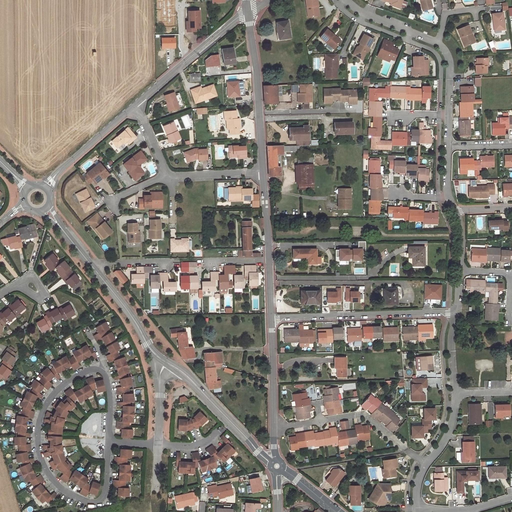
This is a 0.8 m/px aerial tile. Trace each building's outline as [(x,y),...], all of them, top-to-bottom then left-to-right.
[(305,0),(308,17),(317,15),(315,8),(317,7),(316,0),(305,0)] [(382,0),(391,3),(391,2),(392,2),(394,3),(393,6),(399,8),(402,0),(382,0)] [(419,0),(421,9),(431,6),(429,0),(419,0)] [(200,27),(199,11),(188,11),(188,22),(189,28),(195,28),(200,27)] [(492,14),(494,29),(498,28),(499,30),(505,30),(503,13),(492,14)] [(290,38),(288,21),(276,23),(279,40),(290,38)] [(195,28),(189,28),(188,22),(186,22),(187,31),(195,31),(195,28)] [(469,36),(469,33),(471,32),(468,25),(457,29),(464,46),(473,43),(470,35),(469,36)] [(333,35),(327,29),(320,37),(333,49),(339,42),(332,36),(333,35)] [(367,53),(369,49),(368,47),(372,39),(363,34),(358,43),(361,44),(359,47),(358,48),(355,53),(358,54),(359,56),(362,58),(365,52),(367,53)] [(174,47),(174,38),(161,39),(162,48),(174,47)] [(392,47),(389,46),(390,43),(383,40),(377,54),(388,58),(393,60),(397,50),(392,47)] [(355,53),(358,48),(359,47),(361,44),(358,43),(353,54),(352,54),(362,59),(362,58),(359,56),(358,54),(355,53)] [(233,48),(222,50),(224,64),(235,63),(233,48)] [(335,67),(334,58),(338,58),(337,54),(325,54),(326,78),(337,77),(336,67),(335,67)] [(412,56),(412,67),(412,76),(423,75),(428,75),(427,59),(422,60),(422,56),(412,56)] [(475,65),(475,73),(486,73),(486,66),(488,66),(487,58),(476,58),(477,62),(477,65),(475,65)] [(228,97),(239,96),(239,89),(243,89),(243,81),(227,82),(228,97)] [(311,84),(300,84),(300,93),(299,93),(299,102),(312,102),(311,84)] [(200,86),(191,90),(195,103),(217,95),(213,85),(201,89),(200,86)] [(264,86),(265,104),(278,103),(277,97),(282,96),(281,86),(276,86),(264,86)] [(406,88),(390,87),(390,90),(390,97),(405,98),(406,89),(406,88)] [(430,98),(430,87),(422,87),(422,90),(421,100),(421,102),(426,102),(426,98),(430,98)] [(473,87),(461,87),(461,102),(472,102),(474,102),(473,87)] [(331,100),(340,100),(340,91),(340,89),(323,89),(324,100),(331,100)] [(390,90),(370,89),(370,101),(377,101),(377,97),(390,97),(390,90)] [(422,90),(406,89),(405,98),(405,100),(421,100),(422,90)] [(340,101),(348,101),(356,101),(355,90),(340,91),(340,100),(340,101)] [(174,92),(165,95),(170,111),(179,108),(174,92)] [(370,101),(369,116),(373,116),(381,117),(381,101),(377,101),(370,101)] [(473,117),(472,102),(461,102),(460,102),(460,117),(470,117),(473,117)] [(226,120),(227,124),(229,126),(230,130),(230,134),(239,134),(239,128),(240,128),(239,121),(237,121),(236,118),(236,111),(224,111),(225,120),(226,120)] [(492,134),(505,134),(505,129),(508,129),(508,121),(508,114),(502,114),(503,119),(498,119),(498,123),(492,124),(492,134)] [(373,129),(369,129),(369,136),(371,136),(379,136),(381,136),(381,117),(373,116),(373,129)] [(460,135),(470,134),(470,117),(460,117),(459,117),(460,135)] [(173,122),(165,125),(168,134),(167,135),(170,142),(180,138),(173,122)] [(352,122),(334,123),(335,134),(353,133),(352,122)] [(418,142),(430,143),(430,136),(430,131),(423,130),(423,123),(419,123),(419,130),(418,141),(418,142)] [(128,126),(112,140),(117,146),(125,139),(129,143),(136,136),(128,126)] [(297,139),(303,139),(303,145),(310,145),(310,139),(309,139),(308,126),(303,126),(303,128),(300,128),(289,128),(290,135),(292,135),(292,140),(297,139)] [(407,141),(418,141),(419,130),(411,130),(411,133),(407,133),(407,141)] [(391,144),(407,145),(407,141),(407,133),(392,133),(391,141),(391,144)] [(371,136),(371,148),(391,149),(391,144),(391,141),(379,141),(379,136),(371,136)] [(228,146),(229,156),(238,155),(238,157),(238,158),(247,158),(246,145),(228,146)] [(277,167),(276,154),(283,154),(283,151),(294,151),(295,150),(303,150),(303,145),(297,146),(267,146),(269,176),(280,175),(280,171),(277,171),(277,167)] [(196,159),(198,159),(198,160),(207,160),(206,149),(197,150),(197,149),(194,149),(185,152),(187,157),(187,159),(190,158),(191,161),(196,159)] [(124,164),(130,171),(129,171),(135,179),(142,174),(137,168),(138,161),(144,156),(140,151),(124,164)] [(493,156),(480,157),(480,161),(477,161),(477,169),(480,169),(480,167),(494,166),(493,156)] [(459,159),(460,170),(473,169),(473,162),(472,159),(459,159)] [(370,160),(369,160),(369,174),(370,174),(379,174),(380,166),(380,160),(370,160)] [(405,161),(394,161),(393,168),(393,171),(399,171),(405,171),(405,165),(405,161)] [(99,162),(86,172),(87,173),(82,176),(88,183),(92,179),(94,182),(102,176),(103,177),(108,173),(99,162)] [(297,164),(298,184),(314,183),(313,177),(313,170),(312,164),(298,164),(297,164)] [(411,175),(417,176),(417,168),(418,165),(405,165),(405,171),(405,174),(405,175),(411,175)] [(429,181),(429,169),(425,169),(425,168),(417,168),(417,176),(417,179),(417,180),(419,180),(425,180),(425,181),(429,181)] [(370,174),(370,188),(371,188),(380,188),(380,182),(380,174),(379,174),(370,174)] [(511,183),(503,184),(503,197),(507,196),(507,195),(511,195),(511,183)] [(487,186),(469,187),(469,193),(471,192),(471,197),(488,197),(488,194),(494,194),(494,184),(487,185),(487,186)] [(236,188),(228,188),(228,194),(228,199),(233,199),(233,198),(242,198),(242,200),(252,200),(252,189),(236,189),(236,188)] [(380,188),(371,188),(371,200),(379,200),(381,200),(381,188),(380,188)] [(84,211),(94,207),(85,189),(77,193),(79,198),(78,199),(84,211)] [(340,189),(340,199),(338,199),(338,209),(350,209),(350,189),(340,189)] [(139,199),(139,209),(144,209),(144,208),(158,208),(158,197),(160,197),(160,192),(153,193),(153,194),(151,194),(151,195),(144,195),(144,199),(139,199)] [(368,212),(379,212),(379,200),(371,200),(369,200),(368,212)] [(393,213),(393,218),(408,218),(408,216),(409,210),(409,208),(409,207),(393,207),(393,213)] [(415,210),(409,210),(408,216),(408,218),(408,221),(422,221),(423,213),(423,210),(415,210)] [(434,217),(435,213),(423,213),(422,221),(422,223),(438,224),(438,218),(434,217)] [(96,228),(103,238),(111,231),(100,217),(90,225),(94,230),(96,228)] [(150,220),(150,230),(149,230),(150,239),(159,239),(158,229),(160,229),(160,220),(150,220)] [(265,257),(265,251),(264,251),(264,252),(251,253),(250,227),(252,227),(251,220),(242,221),(243,257),(265,257)] [(502,220),(488,220),(489,229),(502,229),(502,230),(507,230),(507,221),(502,221),(502,220)] [(138,223),(128,223),(128,232),(129,232),(129,240),(133,240),(134,242),(140,242),(140,231),(138,231),(138,223)] [(30,225),(26,226),(18,229),(20,236),(20,239),(24,238),(28,237),(29,239),(38,236),(35,227),(31,228),(30,225)] [(94,230),(101,239),(103,238),(96,228),(94,230)] [(16,236),(7,238),(10,249),(14,248),(18,247),(19,248),(22,247),(20,239),(20,236),(16,237),(16,236)] [(173,238),(170,238),(170,252),(188,251),(188,239),(173,239),(173,238)] [(352,260),(362,260),(362,257),(365,257),(365,241),(358,241),(358,249),(352,249),(352,250),(352,258),(352,260)] [(424,265),(424,247),(409,247),(409,253),(413,253),(413,257),(413,265),(424,265)] [(500,249),(487,248),(487,249),(486,260),(500,261),(500,250),(500,249)] [(293,261),(297,261),(297,258),(307,258),(308,264),(317,264),(316,249),(293,249),(293,261)] [(339,249),(339,250),(335,250),(335,257),(339,257),(339,260),(348,260),(348,258),(352,258),(352,250),(348,250),(348,249),(339,249)] [(487,249),(472,249),(471,261),(486,262),(486,260),(487,249)] [(509,261),(509,251),(500,250),(500,261),(509,261)] [(46,263),(49,267),(48,268),(50,271),(55,268),(59,264),(56,261),(58,260),(52,253),(44,260),(46,263)] [(70,272),(67,268),(69,267),(64,261),(59,264),(55,268),(57,270),(60,274),(59,275),(62,279),(70,272)] [(249,285),(257,285),(257,273),(253,273),(253,271),(255,271),(255,265),(249,266),(249,276),(249,285)] [(139,274),(131,274),(131,283),(143,283),(143,278),(143,267),(137,267),(137,272),(139,272),(139,274)] [(122,284),(128,280),(119,268),(113,272),(122,284)] [(64,282),(65,281),(69,285),(71,287),(79,280),(74,274),(73,275),(70,272),(62,279),(64,282)] [(227,287),(227,275),(219,275),(219,280),(219,287),(227,287)] [(242,287),(242,275),(234,275),(234,287),(242,287)] [(189,276),(181,276),(181,288),(189,288),(189,276)] [(197,288),(196,276),(189,276),(189,288),(197,288)] [(73,290),(82,283),(79,280),(71,287),(73,290)] [(469,288),(469,292),(485,292),(485,291),(485,283),(485,280),(470,280),(465,280),(465,287),(469,288)] [(175,282),(163,282),(164,290),(176,290),(175,282)] [(214,290),(214,282),(202,282),(202,290),(214,290)] [(497,288),(497,283),(485,283),(485,291),(489,291),(489,303),(496,303),(497,288)] [(441,299),(441,284),(424,284),(424,299),(441,299)] [(336,292),(327,292),(327,302),(336,302),(336,301),(340,301),(340,288),(336,288),(336,292)] [(350,288),(345,288),(345,301),(350,301),(359,301),(359,291),(350,291),(350,288)] [(396,289),(381,290),(381,305),(397,304),(396,289)] [(319,303),(319,291),(301,291),(301,300),(305,300),(305,303),(319,303)] [(15,315),(16,316),(19,314),(18,313),(24,307),(18,299),(15,301),(11,305),(10,304),(7,306),(8,307),(15,315)] [(485,320),(497,320),(497,313),(497,307),(499,307),(499,303),(496,303),(489,303),(487,303),(487,310),(485,310),(485,320)] [(66,306),(62,308),(61,307),(60,307),(57,309),(62,318),(64,321),(67,319),(67,318),(75,314),(69,304),(66,306)] [(0,317),(4,323),(8,320),(8,321),(15,315),(8,307),(5,310),(1,313),(0,312),(0,311),(0,317)] [(53,310),(49,312),(48,311),(45,312),(46,315),(50,322),(54,320),(54,322),(62,318),(57,309),(56,308),(53,310)] [(41,332),(49,328),(49,327),(52,325),(50,322),(46,315),(43,317),(43,318),(39,321),(36,322),(41,332)] [(94,327),(97,332),(92,335),(94,339),(99,335),(104,333),(103,331),(108,328),(106,326),(105,326),(102,322),(94,327)] [(433,336),(433,324),(417,325),(417,326),(418,337),(425,337),(433,336)] [(371,327),(372,337),(372,341),(380,341),(379,337),(381,337),(381,336),(381,329),(381,326),(371,327)] [(417,326),(402,327),(402,328),(402,332),(403,339),(418,339),(418,337),(417,326)] [(362,327),(363,338),(372,337),(371,327),(362,327)] [(398,328),(398,327),(383,328),(383,329),(383,336),(383,340),(398,339),(398,332),(398,328)] [(179,349),(182,358),(185,362),(194,362),(194,357),(195,357),(192,346),(187,347),(186,332),(182,332),(181,328),(170,329),(171,337),(177,336),(179,349)] [(342,330),(342,328),(332,328),(332,329),(333,338),(342,338),(342,334),(342,330)] [(360,328),(347,329),(347,330),(347,334),(347,341),(353,341),(353,344),(354,345),(360,345),(361,344),(360,328)] [(299,329),(283,330),(284,342),(299,341),(299,331),(299,329)] [(332,329),(317,330),(317,331),(317,334),(317,342),(333,341),(333,338),(332,329)] [(312,331),(312,330),(302,331),(299,331),(299,341),(299,343),(300,343),(300,346),(312,345),(312,342),(313,342),(312,335),(312,331)] [(101,339),(104,344),(112,339),(111,336),(112,336),(110,332),(105,334),(104,333),(99,335),(94,339),(96,342),(101,339)] [(105,346),(109,353),(105,355),(107,359),(117,354),(116,350),(119,348),(117,344),(116,345),(114,341),(105,346)] [(79,350),(83,358),(90,354),(93,359),(96,357),(90,346),(87,348),(85,345),(82,347),(82,348),(79,350)] [(14,357),(16,353),(8,347),(5,350),(7,351),(4,355),(1,358),(3,360),(10,365),(15,358),(14,357)] [(69,358),(75,368),(79,366),(76,362),(83,358),(79,350),(76,352),(75,350),(71,353),(73,356),(69,358)] [(221,352),(204,353),(206,381),(208,388),(213,388),(214,392),(221,391),(220,381),(216,381),(215,367),(222,366),(221,352)] [(113,360),(115,367),(124,365),(123,361),(124,360),(123,356),(119,358),(117,354),(107,359),(108,362),(113,360)] [(58,361),(63,369),(70,365),(72,370),(75,368),(69,358),(67,359),(65,356),(61,358),(62,359),(58,361)] [(416,357),(417,371),(421,370),(430,369),(433,369),(432,363),(430,363),(429,356),(416,357)] [(334,357),(335,368),(337,367),(337,376),(346,376),(345,357),(334,357)] [(0,373),(5,377),(11,370),(10,369),(12,366),(10,365),(3,360),(1,363),(2,364),(0,366),(0,373)] [(52,367),(49,370),(53,376),(56,379),(59,377),(56,373),(63,369),(58,361),(55,363),(54,361),(51,363),(52,367)] [(115,367),(118,375),(113,376),(114,380),(118,379),(125,377),(124,373),(128,372),(127,367),(125,368),(124,365),(115,367)] [(47,381),(53,376),(49,370),(47,369),(44,371),(43,370),(40,373),(43,376),(40,379),(49,387),(51,384),(47,381)] [(125,377),(118,379),(120,386),(116,387),(116,391),(128,389),(127,385),(129,384),(128,381),(130,380),(129,376),(125,377)] [(104,390),(102,379),(94,381),(92,377),(88,378),(93,389),(96,388),(97,392),(104,390)] [(79,388),(84,396),(87,395),(88,396),(92,393),(90,390),(93,389),(88,378),(85,379),(86,384),(79,388)] [(426,378),(412,378),(412,384),(411,384),(411,392),(413,392),(413,398),(425,397),(425,392),(422,390),(420,390),(420,387),(426,387),(426,378)] [(32,389),(38,393),(42,387),(46,390),(49,387),(40,379),(37,382),(34,380),(31,384),(32,384),(30,387),(32,389)] [(339,394),(337,387),(324,389),(325,395),(326,395),(326,396),(323,397),(324,403),(338,400),(337,394),(339,394)] [(79,388),(73,392),(70,388),(66,390),(73,400),(76,398),(78,402),(82,400),(81,398),(84,396),(79,388)] [(24,399),(32,403),(36,396),(39,399),(42,396),(38,393),(32,389),(29,393),(26,391),(24,395),(25,396),(24,399)] [(122,394),(122,401),(129,401),(131,401),(131,397),(132,397),(132,393),(128,393),(128,389),(116,391),(117,394),(122,394)] [(66,397),(61,402),(57,399),(54,403),(64,411),(66,408),(67,409),(70,406),(71,407),(74,404),(71,402),(73,400),(66,390),(63,393),(66,397)] [(306,392),(293,394),(294,401),(295,401),(296,407),(310,405),(310,399),(306,399),(306,398),(307,398),(306,392)] [(375,399),(371,395),(361,405),(366,409),(368,407),(369,408),(368,409),(372,412),(380,403),(381,402),(376,398),(375,399)] [(29,410),(32,403),(24,399),(22,402),(21,402),(19,406),(22,407),(21,412),(32,415),(33,412),(29,410)] [(328,415),(341,413),(340,406),(339,406),(338,400),(324,403),(325,408),(328,408),(328,409),(327,409),(328,415)] [(122,405),(121,413),(131,413),(131,410),(133,410),(133,406),(129,405),(129,401),(122,401),(117,402),(117,405),(122,405)] [(55,409),(52,414),(47,411),(45,415),(49,417),(48,418),(59,421),(61,418),(62,418),(65,414),(63,413),(64,411),(54,403),(51,406),(55,409)] [(391,410),(386,406),(385,407),(380,403),(372,412),(371,414),(376,418),(378,416),(379,417),(378,417),(382,421),(391,410)] [(481,423),(480,404),(469,404),(469,413),(471,413),(471,424),(481,423)] [(308,411),(311,410),(310,405),(296,407),(297,412),(296,413),(297,419),(310,418),(309,412),(308,412),(308,411)] [(510,405),(495,405),(495,417),(503,417),(503,415),(510,415),(510,405)] [(436,408),(425,409),(425,419),(423,419),(423,426),(412,426),(413,437),(423,437),(423,433),(428,432),(428,428),(432,428),(431,420),(436,419),(436,408)] [(394,415),(395,414),(391,410),(382,421),(385,424),(386,423),(387,424),(385,426),(390,431),(399,420),(394,415)] [(198,425),(201,424),(204,421),(202,420),(206,417),(200,411),(195,416),(191,417),(195,428),(198,427),(198,425)] [(17,420),(16,424),(25,425),(26,417),(31,419),(32,415),(21,412),(20,416),(16,415),(15,420),(17,420)] [(121,413),(121,421),(116,421),(116,425),(128,425),(128,421),(132,422),(132,417),(130,417),(131,413),(121,413)] [(50,424),(49,429),(46,429),(45,433),(58,434),(58,430),(60,430),(61,425),(59,425),(59,421),(48,418),(48,419),(43,419),(43,423),(50,424)] [(181,430),(185,430),(188,429),(189,430),(193,429),(189,418),(185,419),(178,419),(177,428),(181,428),(181,430)] [(24,433),(25,425),(16,424),(16,427),(14,427),(13,432),(17,432),(17,437),(24,437),(29,437),(29,433),(24,433)] [(361,424),(355,425),(355,429),(357,439),(363,438),(363,440),(370,439),(368,425),(362,426),(361,424)] [(121,429),(120,437),(130,437),(130,433),(131,433),(132,429),(128,429),(128,425),(116,425),(116,428),(121,429)] [(336,427),(330,428),(330,430),(330,431),(329,431),(328,430),(323,431),(325,445),(332,444),(332,442),(338,441),(336,432),(336,427)] [(355,429),(346,431),(348,444),(357,443),(357,439),(355,429)] [(306,446),(314,445),(314,446),(322,445),(320,432),(313,434),(311,434),(311,431),(304,433),(306,446)] [(338,446),(348,444),(346,431),(336,432),(338,441),(338,446)] [(291,450),(298,449),(298,448),(306,446),(304,433),(297,434),(298,436),(296,437),(288,438),(291,450)] [(235,450),(230,445),(232,444),(223,434),(220,437),(226,443),(221,448),(228,454),(230,452),(231,453),(235,450)] [(49,439),(49,445),(42,445),(42,449),(47,449),(47,450),(58,448),(59,444),(60,444),(60,440),(58,440),(58,436),(45,435),(45,439),(49,439)] [(25,444),(24,437),(17,437),(15,438),(15,441),(13,441),(13,446),(18,445),(18,449),(30,448),(29,444),(25,444)] [(474,441),(463,442),(463,447),(461,447),(462,461),(474,461),(474,441)] [(221,448),(217,452),(212,444),(209,446),(217,459),(219,457),(223,461),(226,458),(225,457),(228,454),(221,448)] [(205,458),(208,467),(212,466),(212,467),(216,465),(215,460),(217,459),(209,446),(206,448),(210,456),(205,458)] [(21,461),(27,460),(26,452),(30,451),(30,448),(18,449),(19,453),(15,454),(16,459),(18,458),(19,462),(21,461)] [(50,455),(53,460),(48,462),(51,467),(62,460),(61,457),(63,456),(61,451),(60,452),(58,448),(47,450),(47,451),(43,453),(44,457),(50,455)] [(120,448),(119,456),(114,456),(114,460),(126,461),(126,457),(130,457),(130,452),(129,452),(129,449),(120,448)] [(199,465),(201,471),(205,469),(205,468),(208,467),(205,458),(200,460),(198,451),(194,452),(197,466),(199,465)] [(178,465),(177,471),(185,472),(186,461),(180,461),(180,452),(176,452),(175,465),(178,465)] [(186,461),(185,472),(193,472),(193,466),(197,466),(194,452),(190,452),(192,461),(186,461)] [(23,474),(32,470),(29,463),(33,462),(32,458),(27,460),(21,461),(22,466),(19,467),(21,471),(22,471),(23,474)] [(397,467),(395,458),(382,460),(383,469),(381,469),(383,478),(389,477),(388,475),(395,474),(394,470),(393,469),(393,467),(397,467)] [(58,467),(63,473),(59,477),(62,480),(70,471),(68,469),(71,466),(68,463),(67,464),(64,461),(64,462),(62,460),(51,467),(53,470),(58,467)] [(119,464),(118,472),(128,472),(128,468),(129,468),(130,464),(125,464),(126,461),(114,460),(114,464),(119,464)] [(505,466),(489,467),(489,476),(497,476),(497,477),(506,477),(505,466)] [(344,473),(338,469),(335,469),(331,474),(331,473),(325,480),(327,481),(333,486),(344,473)] [(35,477),(32,470),(23,474),(25,477),(23,478),(25,482),(29,480),(31,484),(41,478),(39,475),(35,477)] [(69,479),(75,483),(80,476),(77,474),(78,472),(75,470),(72,473),(70,471),(62,480),(65,483),(69,479)] [(457,471),(457,492),(463,492),(463,480),(467,480),(466,480),(476,479),(476,471),(457,471)] [(118,472),(118,479),(118,480),(113,479),(113,483),(124,484),(125,480),(129,480),(129,476),(127,476),(128,472),(118,472)] [(442,473),(434,473),(434,490),(447,490),(447,477),(443,477),(442,473)] [(75,483),(81,488),(79,493),(83,494),(88,484),(85,482),(87,479),(84,476),(83,478),(80,476),(75,483)] [(258,476),(248,478),(249,482),(251,491),(261,489),(259,480),(258,476)] [(45,490),(39,484),(43,481),(41,478),(31,484),(34,488),(31,491),(34,494),(35,493),(38,496),(45,490)] [(88,492),(96,494),(99,485),(96,484),(96,483),(92,481),(90,485),(88,484),(83,494),(86,496),(88,492)] [(333,486),(327,481),(323,486),(329,491),(333,486)] [(117,487),(117,495),(126,495),(127,492),(128,492),(128,487),(124,487),(124,484),(113,483),(113,487),(117,487)] [(230,483),(207,488),(210,497),(218,495),(218,497),(233,494),(230,483)] [(389,494),(390,483),(377,483),(368,499),(377,504),(383,494),(389,494)] [(359,504),(359,486),(348,486),(347,500),(350,500),(350,504),(359,504)] [(45,490),(38,496),(40,498),(39,500),(42,503),(45,500),(47,503),(56,495),(54,492),(50,496),(45,490)] [(191,492),(174,496),(177,507),(190,504),(190,505),(195,504),(191,492)] [(383,494),(377,504),(384,504),(387,499),(389,499),(389,494),(383,494)] [(260,502),(245,501),(244,511),(245,511),(253,511),(254,507),(259,507),(260,502)]
